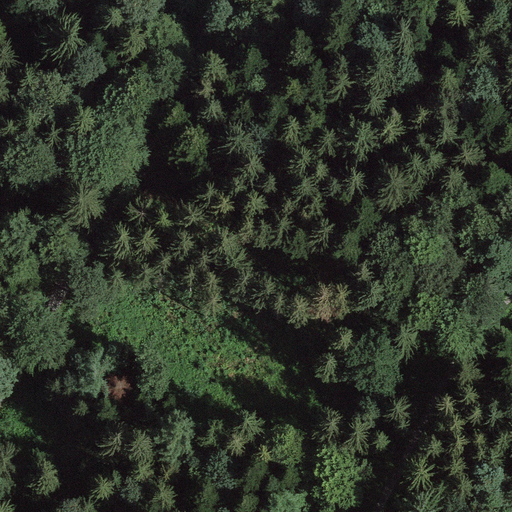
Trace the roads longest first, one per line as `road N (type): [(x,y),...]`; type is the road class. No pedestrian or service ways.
road 1 (track): [(0,395),(225,0)]
road 2 (track): [(380,511),(414,436),(487,314),(511,290)]
